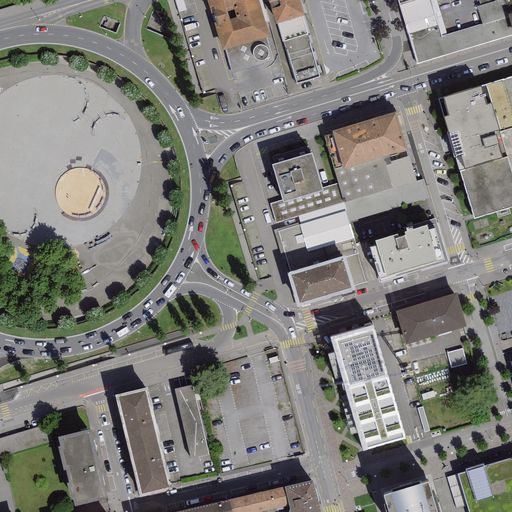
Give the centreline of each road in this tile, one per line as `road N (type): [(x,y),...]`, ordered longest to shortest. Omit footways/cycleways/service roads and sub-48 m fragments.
road 1 (primary): [(179,112),(140,68),(106,47),(52,34),(0,40)]
road 2 (residential): [(413,78),(411,102),(462,273)]
road 3 (residential): [(320,461),(124,509)]
road 4 (residential): [(510,427),(325,483)]
road 5 (residential): [(462,273),(285,330)]
road 6 (residential): [(225,298),(221,345),(95,383)]
road 7 (primary): [(8,345),(84,344),(122,327),(164,291)]
road 8 (residential): [(462,273),(510,427)]
road 9 (residential): [(320,461),(285,330)]
road 10 (residential): [(282,323),(274,307),(207,267),(193,236)]
road 11 (residential): [(124,509),(95,383)]
